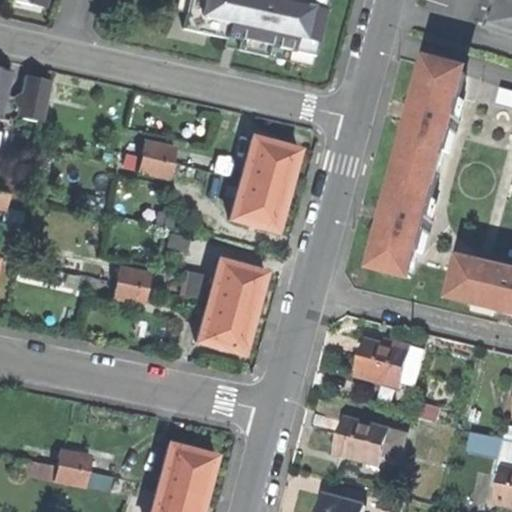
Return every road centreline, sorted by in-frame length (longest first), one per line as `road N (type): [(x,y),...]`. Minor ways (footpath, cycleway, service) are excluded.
road 1 (residential): [(276,411),(356,117)]
road 2 (residential): [(67,53),(356,117)]
road 3 (residential): [(0,356),(276,411)]
road 4 (residential): [(356,117),(387,0)]
